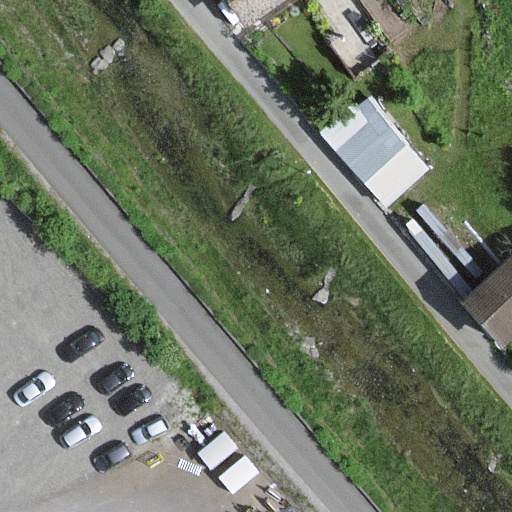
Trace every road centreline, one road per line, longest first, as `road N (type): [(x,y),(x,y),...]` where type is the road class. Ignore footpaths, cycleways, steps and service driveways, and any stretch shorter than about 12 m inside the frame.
road 1 (unclassified): [(356,511),(0,97)]
road 2 (residential): [(511,385),(189,0)]
